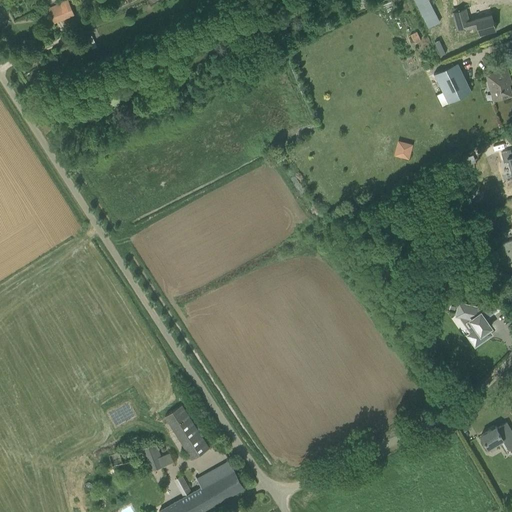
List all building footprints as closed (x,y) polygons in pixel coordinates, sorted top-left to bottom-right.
[(428,0),(414,0),(428,27),(439,21),(428,0)] [(68,1),(60,5),(65,17),(73,13),(68,1)] [(494,22),(492,14),(469,21),(465,8),(452,12),(457,29),(476,24),(479,34),(496,29),(495,27),(496,26),(495,23),(494,22)] [(416,31),(410,35),(414,43),(421,40),(416,31)] [(87,37),(92,49),(97,47),(92,35),(87,37)] [(67,60),(62,63),(68,74),(72,73),(70,70),(72,69),(67,60)] [(457,62),(433,74),(442,92),(447,103),(457,98),(471,91),(457,62)] [(66,80),(58,65),(47,71),(54,86),(66,80)] [(510,79),(507,69),(486,75),(493,100),(511,95),(507,80),(510,79)] [(29,82),(32,88),(42,81),(38,76),(29,82)] [(47,90),(45,87),(46,87),(45,86),(35,90),(36,92),(37,94),(47,90)] [(409,159),(413,143),(398,139),(393,154),(409,159)] [(511,150),(501,153),(504,162),(508,160),(511,174),(511,151),(511,152),(511,150)] [(453,226),(456,225),(458,223),(458,220),(455,218),(452,218),(450,221),(451,224),(453,226)] [(461,272),(459,260),(444,263),(447,275),(461,272)] [(459,303),(456,315),(458,316),(471,319),(470,320),(477,329),(470,334),(468,335),(475,345),(491,334),(487,329),(491,327),(484,318),(496,310),(488,299),(477,307),(459,303)] [(186,404),(167,414),(191,459),(210,449),(186,404)] [(496,426),(480,435),(487,447),(502,438),(508,448),(511,445),(511,432),(506,422),(497,428),(496,426)] [(155,443),(141,448),(149,471),(172,462),(168,453),(161,456),(158,451),(155,443)] [(183,497),(159,511),(198,511),(208,507),(244,487),(234,468),(201,487),(192,492),(183,497)] [(184,476),(167,482),(172,494),(178,492),(180,497),(190,493),(184,476)]
